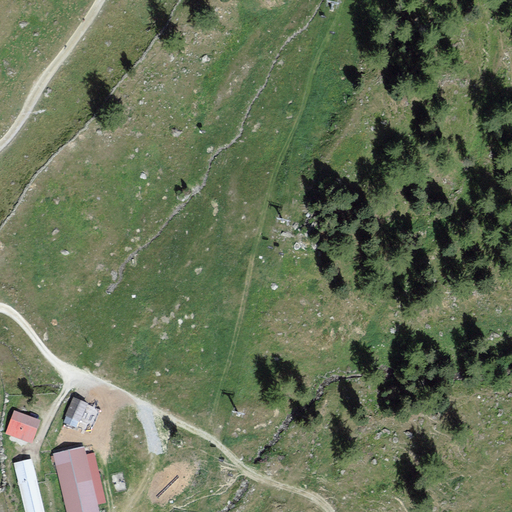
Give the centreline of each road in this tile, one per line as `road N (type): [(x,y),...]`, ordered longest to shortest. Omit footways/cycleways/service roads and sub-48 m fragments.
road 1 (track): [(70,378),(136,400),(222,447),(251,475),(308,494),(329,511)]
road 2 (track): [(0,307),(70,378),(32,453)]
road 3 (track): [(0,145),(100,0)]
